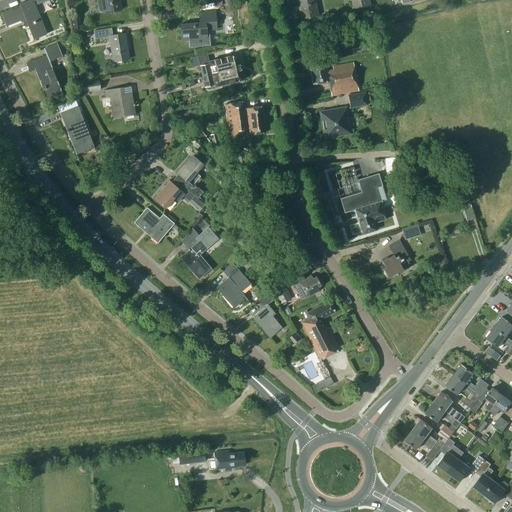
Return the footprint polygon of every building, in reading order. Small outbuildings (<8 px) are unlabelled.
[(34,5),(46,0),(28,0),(20,3),(20,4),(1,12),(6,25),(26,18),(34,38),(45,34),(34,5)] [(98,0),(97,1),(99,10),(100,11),(105,10),(105,12),(120,10),(118,0),(98,0)] [(369,5),(367,0),(350,0),(352,8),(369,5)] [(317,16),(314,2),(298,6),(301,19),(317,16)] [(200,22),(180,23),(181,40),(188,40),(189,47),(206,46),(206,38),(205,30),(216,29),(214,11),(198,12),(198,13),(199,13),(200,22)] [(81,27),(79,14),(70,16),(72,29),(81,27)] [(112,35),(111,28),(93,30),(94,38),(109,36),(111,54),(110,54),(109,56),(110,59),(111,60),(112,60),(113,61),(128,59),(124,33),(112,35)] [(62,56),(56,43),(44,48),(45,52),(47,55),(35,59),(39,67),(34,69),(42,89),(43,89),(47,97),(61,91),(51,67),(49,61),(62,56)] [(199,66),(201,76),(239,67),(236,54),(208,61),(207,54),(197,56),(200,65),(199,66)] [(326,69),(325,60),(308,63),(312,84),(328,81),(331,96),(358,92),(353,63),(332,67),(332,68),(326,69)] [(239,67),(201,76),(204,87),(214,85),(214,87),(242,80),(239,67)] [(100,90),(98,79),(82,82),(84,92),(100,90)] [(132,103),(130,86),(103,90),(104,98),(109,97),(112,118),(134,115),(133,106),(134,105),(134,103),(132,103)] [(368,105),(365,92),(347,95),(350,108),(368,105)] [(243,108),(243,102),(225,103),(229,136),(265,132),(262,106),(243,108)] [(93,147),(77,106),(60,113),(66,129),(65,130),(66,132),(67,132),(76,154),(93,147)] [(350,133),(345,108),(320,112),(324,138),(350,133)] [(221,145),(217,133),(209,135),(213,148),(221,145)] [(177,181),(194,196),(194,195),(198,198),(203,192),(194,185),(197,182),(198,183),(201,179),(194,173),(202,164),(191,155),(176,172),(181,176),(177,181)] [(257,163),(241,166),(242,172),(258,169),(257,163)] [(344,213),(356,210),(358,218),(363,234),(374,230),(374,231),(375,230),(373,223),(386,219),(381,202),(386,200),(378,173),(357,180),(361,192),(340,198),(344,213)] [(194,196),(177,181),(173,185),(169,181),(154,198),(165,208),(172,199),(176,203),(183,196),(189,201),(194,196)] [(159,218),(146,207),(133,222),(157,243),(173,223),(162,214),(159,218)] [(472,210),(464,213),(466,220),(474,218),(472,210)] [(416,224),(401,228),(404,239),(420,234),(416,224)] [(192,228),(188,232),(180,242),(187,250),(179,257),(191,272),(192,271),(198,277),(209,267),(199,255),(218,239),(208,227),(198,235),(192,228)] [(410,260),(398,240),(387,246),(392,255),(387,258),(386,257),(381,260),(384,267),(382,268),(387,278),(397,272),(397,274),(403,271),(401,268),(408,264),(407,262),(410,260)] [(247,260),(243,255),(238,259),(242,264),(247,260)] [(250,284),(231,262),(221,270),(227,277),(215,287),(227,300),(233,306),(244,296),(241,292),(250,284)] [(290,276),(294,284),(292,284),(301,300),(306,297),(318,291),(316,287),(320,285),(315,277),(312,279),(310,276),(308,276),(304,279),(302,276),(300,271),(290,276)] [(272,287),(273,290),(280,304),(291,298),(283,282),(272,287)] [(272,297),(267,292),(257,300),(262,306),(272,297)] [(334,312),(328,302),(305,314),(308,319),(301,322),(320,359),(338,350),(325,325),(324,325),(320,319),(334,312)] [(280,326),(272,316),(275,313),(267,304),(252,317),(263,330),(263,329),(269,336),(280,326)] [(494,327),(509,338),(511,334),(509,332),(511,327),(511,324),(502,317),(494,327)] [(511,340),(509,338),(494,327),(486,338),(498,347),(501,348),(504,343),(509,347),(506,351),(511,355),(511,352),(511,340)] [(461,364),(453,375),(465,384),(476,392),(481,395),(486,388),(489,385),(481,379),(475,386),(470,382),(476,375),(473,373),(461,364)] [(453,375),(445,385),(457,394),(462,388),(470,393),(473,396),(472,397),(470,400),(467,398),(466,397),(462,402),(470,409),(478,399),(481,395),(476,392),(465,384),(453,375)] [(329,377),(312,386),(315,392),(333,384),(329,377)] [(485,407),(489,411),(502,395),(492,387),(489,391),(484,398),(489,401),(485,407)] [(440,392),(433,402),(445,411),(446,410),(450,413),(456,418),(461,422),(464,417),(460,413),(449,405),(453,401),(440,392)] [(502,395),(489,411),(495,415),(499,409),(503,412),(511,402),(502,395)] [(475,412),(482,403),(481,402),(478,399),(470,409),(475,412)] [(433,402),(425,412),(437,421),(442,415),(446,418),(450,413),(446,410),(445,411),(433,402)] [(492,426),(496,429),(504,420),(499,416),(492,426)] [(452,423),(451,424),(456,428),(457,427),(461,422),(456,418),(452,423)] [(420,419),(412,430),(424,438),(432,444),(433,445),(434,444),(440,448),(441,449),(445,443),(441,441),(438,438),(437,440),(437,441),(428,434),(429,432),(432,428),(420,419)] [(508,423),(504,420),(496,429),(501,433),(508,423)] [(478,425),(472,421),(468,426),(474,430),(478,425)] [(481,432),(488,423),(484,421),(478,430),(481,432)] [(441,429),(450,436),(453,431),(444,425),(441,429)] [(450,436),(441,429),(438,434),(443,438),(447,440),(449,438),(450,436)] [(412,430),(404,440),(417,449),(421,442),(430,449),(425,456),(431,460),(440,448),(434,444),(433,445),(432,444),(424,438),(412,430)] [(437,465),(448,473),(458,460),(447,452),(454,442),(449,438),(447,440),(445,443),(441,449),(439,450),(445,455),(437,465)] [(178,452),(172,453),(173,463),(179,462),(179,464),(204,461),(203,449),(178,452)] [(228,453),(228,450),(214,452),(216,471),(230,469),(230,468),(236,467),(236,466),(244,465),(243,452),(228,453)] [(473,463),(469,468),(475,472),(484,460),(478,455),(473,463)] [(458,460),(448,473),(459,481),(469,468),(458,460)] [(490,464),(484,460),(475,472),(480,476),(473,486),(484,495),(494,481),(489,477),(493,471),(488,467),(490,464)] [(500,485),(494,481),(484,495),(495,503),(502,493),(508,497),(511,491),(511,480),(511,481),(508,486),(503,482),(500,485)]
